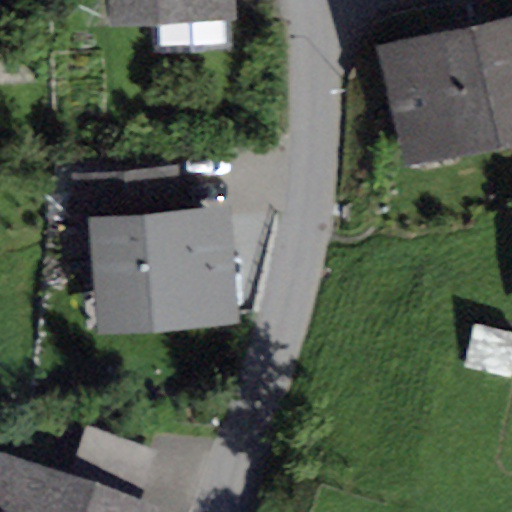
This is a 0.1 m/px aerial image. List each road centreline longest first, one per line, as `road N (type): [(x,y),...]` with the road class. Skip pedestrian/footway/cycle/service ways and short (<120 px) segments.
road 1 (residential): [(295,284),(312,199),(321,61),(316,0)]
road 2 (residential): [(295,284),(220,511)]
